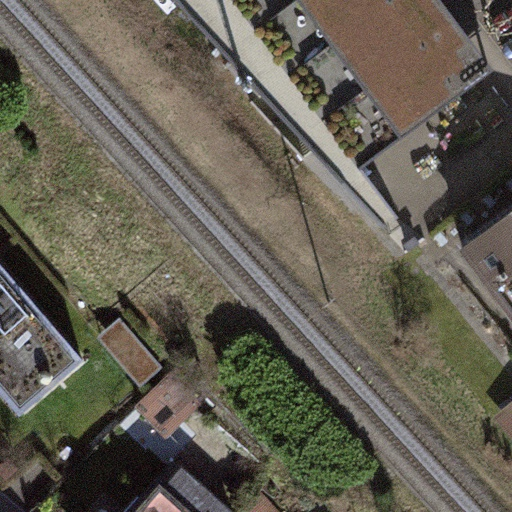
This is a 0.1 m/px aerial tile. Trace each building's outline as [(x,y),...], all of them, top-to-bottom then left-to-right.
[(187,0),(319,149),(338,134),(366,166),(495,73),(442,0),(187,0)] [(511,197),(458,235),(511,305),(511,197)] [(0,390),(18,411),(84,356),(0,258),(0,390)] [(162,367),(120,318),(111,325),(107,321),(97,306),(83,318),(141,389),(162,367)] [(168,375),(136,409),(166,439),(201,405),(168,375)] [(234,511),(182,469),(170,484),(160,475),(127,511),(234,511)] [(281,511),(255,486),(240,503),(248,511),(281,511)]
